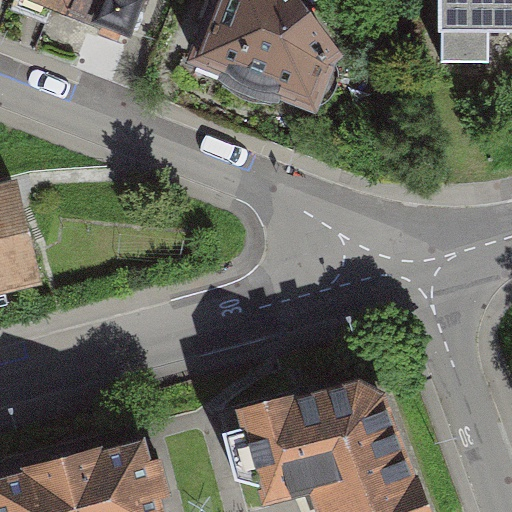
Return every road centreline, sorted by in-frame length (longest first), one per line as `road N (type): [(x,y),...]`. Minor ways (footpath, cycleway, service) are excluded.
road 1 (residential): [(0,84),(328,217),(419,268)]
road 2 (tertiary): [(0,387),(419,268)]
road 3 (residential): [(419,268),(508,511)]
